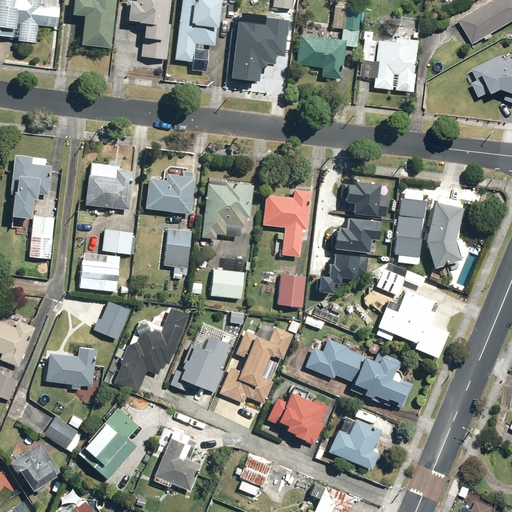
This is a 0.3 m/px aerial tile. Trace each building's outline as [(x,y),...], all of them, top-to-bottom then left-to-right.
[(0,0),(0,36),(14,37),(14,43),(33,44),(34,27),(54,28),(55,9),(37,8),(37,0),(0,0)] [(68,0),(67,15),(79,16),(76,47),(105,49),(109,0),(68,0)] [(124,1),(123,22),(134,23),(134,24),(140,25),(138,59),(165,60),(167,35),(168,35),(169,25),(166,25),(167,5),(169,5),(169,0),(130,0),(131,1),(124,1)] [(178,0),(173,61),(190,63),(191,51),(200,52),(200,47),(213,48),(217,0),(178,0)] [(290,0),(273,0),(272,8),(290,9),(290,0)] [(511,0),(488,0),(456,21),(471,44),(482,37),(484,41),(490,37),(489,35),(511,20),(511,0)] [(308,36),(296,36),(294,66),(319,67),(319,78),(338,79),(340,44),(356,45),(357,16),(347,15),(348,2),(337,1),(337,9),(332,9),(331,24),(314,23),(313,31),(308,31),(308,36)] [(246,6),(238,5),(236,24),(244,24),(246,6)] [(391,41),(362,39),(359,77),(372,78),(371,89),(410,92),(415,20),(392,19),(391,41)] [(279,36),(237,31),(234,70),(256,72),(256,69),(276,71),(279,36)] [(290,42),(280,41),(276,92),(286,92),(290,42)] [(511,62),(509,61),(502,64),(499,57),(465,72),(469,81),(471,85),(476,98),(486,94),(487,96),(498,92),(511,96),(511,62)] [(42,160),(10,156),(7,190),(10,190),(9,194),(8,194),(5,218),(25,220),(27,201),(31,202),(32,196),(45,197),(48,167),(42,166),(42,160)] [(116,166),(88,162),(82,206),(126,212),(131,172),(116,170),(116,166)] [(186,213),(190,172),(181,171),(181,178),(165,176),(164,183),(146,181),(143,209),(186,213)] [(380,180),(349,179),(349,183),(343,182),(343,190),(336,190),(336,205),(348,205),(348,216),(378,217),(380,180)] [(222,188),(205,186),(198,239),(213,240),(213,236),(222,238),(224,226),(242,228),(243,219),(246,220),(250,187),(222,183),(222,188)] [(303,233),(306,192),(291,191),(290,198),(263,196),(260,226),(282,228),(279,256),(297,258),(299,232),(303,233)] [(422,197),(399,195),(394,254),(417,256),(422,197)] [(458,211),(431,203),(420,248),(429,270),(456,260),(450,239),(458,211)] [(51,217),(30,216),(27,258),(49,259),(51,217)] [(378,217),(348,216),(348,225),(337,225),(336,251),(365,252),(365,241),(378,241),(378,217)] [(129,233),(102,230),(100,253),(127,255),(129,233)] [(188,234),(164,233),(163,267),(172,267),(171,278),(180,278),(180,275),(186,276),(188,234)] [(336,251),(330,251),(330,275),(364,276),(365,252),(336,251)] [(112,292),(115,257),(80,254),(77,287),(85,287),(84,290),(112,292)] [(381,269),(378,276),(376,282),(374,287),(394,296),(402,278),(381,269)] [(239,273),(210,272),(209,297),(238,299),(239,273)] [(303,277),(277,275),(274,307),(300,309),(303,277)] [(200,283),(188,283),(188,294),(200,295),(200,283)] [(436,305),(404,291),(394,313),(382,308),(373,328),(414,346),(412,349),(434,358),(444,333),(427,326),(436,305)] [(127,311),(105,302),(97,321),(95,320),(91,331),(116,341),(127,311)] [(168,307),(159,328),(137,318),(122,351),(116,349),(113,356),(118,359),(117,362),(121,363),(112,385),(135,393),(144,371),(157,376),(162,364),(166,365),(185,316),(168,307)] [(242,311),(227,310),(227,325),(242,325),(242,311)] [(322,323),(305,317),(302,324),(319,330),(322,323)] [(12,328),(0,323),(0,362),(16,369),(25,345),(22,344),(24,338),(27,339),(31,328),(14,322),(12,328)] [(235,335),(201,322),(194,341),(186,338),(168,386),(185,392),(188,385),(212,395),(221,372),(217,370),(224,351),(228,353),(235,335)] [(251,335),(242,332),(217,394),(241,403),(243,397),(262,405),(271,382),(260,378),(256,377),(264,357),(267,358),(268,356),(280,361),(291,336),(259,323),(255,333),(253,332),(251,335)] [(398,369),(326,338),(320,352),(310,347),(302,367),(400,408),(410,383),(400,379),(398,369)] [(85,388),(88,388),(90,348),(75,347),(75,352),(45,351),(44,383),(52,384),(62,384),(69,385),(68,390),(77,391),(77,388),(85,388)] [(17,380),(0,372),(0,399),(7,402),(17,380)] [(310,404),(285,393),(281,403),(274,401),(263,425),(310,445),(327,407),(312,400),(310,404)] [(131,413),(118,403),(74,455),(105,481),(132,448),(123,440),(134,426),(126,419),(131,413)] [(74,433),(52,417),(40,433),(62,449),(74,433)] [(377,429),(350,420),(344,437),(332,433),(324,454),(369,470),(374,454),(368,452),(377,429)] [(193,440),(168,430),(152,476),(155,477),(152,484),(166,488),(167,484),(187,491),(196,466),(181,460),(183,454),(187,456),(193,440)] [(58,472),(37,444),(9,465),(29,493),(58,472)] [(269,468),(245,457),(239,470),(237,469),(234,474),(237,476),(237,477),(260,488),(269,468)] [(342,511),(348,498),(321,487),(310,511),(342,511)] [(88,511),(80,500),(64,511),(88,511)] [(475,501),(469,511),(490,511),(488,511),(490,508),(475,501)] [(27,511),(21,502),(7,511),(27,511)]
